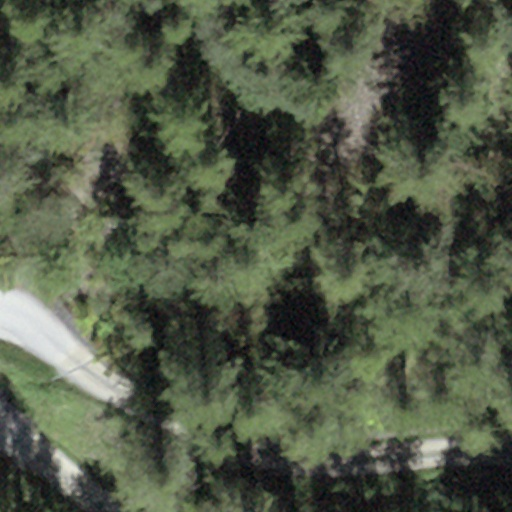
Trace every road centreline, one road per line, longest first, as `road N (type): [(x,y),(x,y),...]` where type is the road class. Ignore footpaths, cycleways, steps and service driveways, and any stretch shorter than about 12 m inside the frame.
road 1 (unclassified): [(511,452),(314,460),(250,447),(186,413),(74,333),(0,308)]
road 2 (unclassified): [(0,427),(102,511)]
